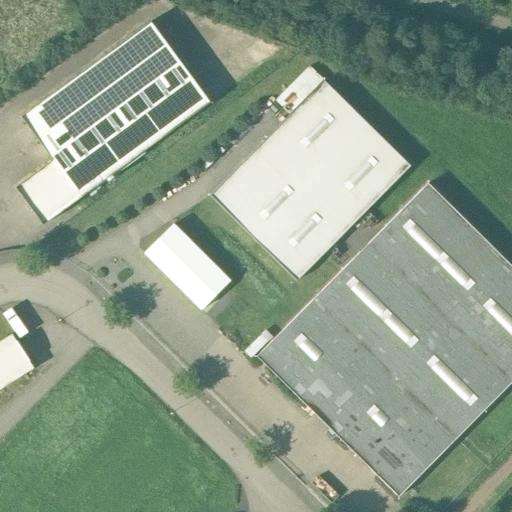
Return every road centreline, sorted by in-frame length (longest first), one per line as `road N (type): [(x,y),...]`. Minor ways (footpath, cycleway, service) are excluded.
road 1 (residential): [(109,316),(268,473)]
road 2 (residential): [(0,421),(109,316)]
road 3 (residential): [(0,279),(28,270),(66,283),(109,316)]
